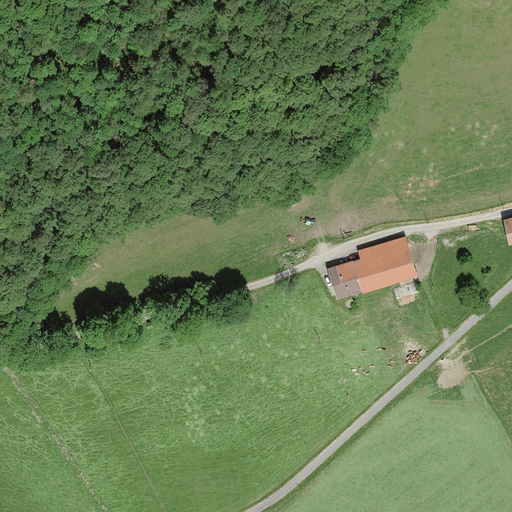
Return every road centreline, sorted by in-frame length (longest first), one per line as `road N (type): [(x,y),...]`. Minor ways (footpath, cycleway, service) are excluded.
road 1 (unclassified): [(0,347),(198,302),(375,236),(511,210)]
road 2 (unclassified): [(511,284),(294,482),(248,511)]
